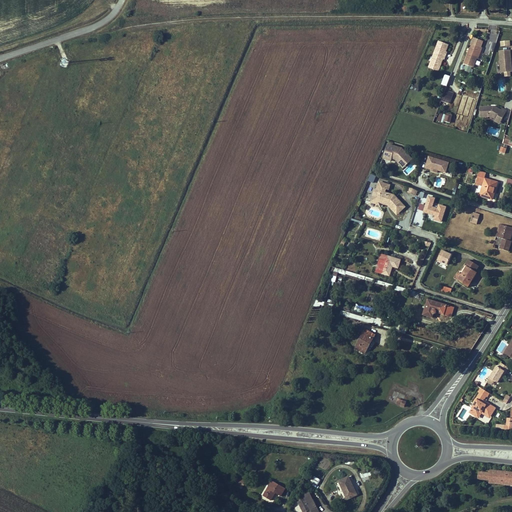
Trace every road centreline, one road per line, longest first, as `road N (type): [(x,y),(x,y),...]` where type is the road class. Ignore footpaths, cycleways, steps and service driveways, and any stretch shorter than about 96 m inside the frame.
road 1 (track): [(511,24),(254,17),(81,30)]
road 2 (secondary): [(396,431),(376,437),(155,424)]
road 3 (secondary): [(155,424),(353,443),(393,457)]
road 4 (unknown): [(502,313),(418,287),(434,242),(408,227)]
road 5 (secondary): [(155,424),(0,407)]
road 6 (unclassified): [(121,0),(99,24),(0,58)]
